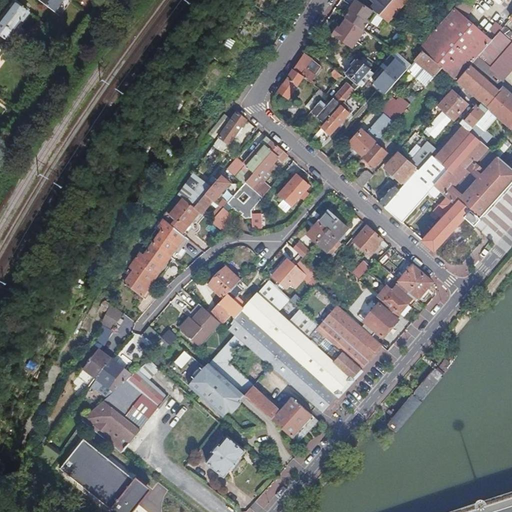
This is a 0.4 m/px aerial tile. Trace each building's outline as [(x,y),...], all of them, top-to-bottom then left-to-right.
[(27,11),(12,0),(0,15),(0,37),(2,39),(5,41),(27,11)] [(43,0),(59,13),(69,0),(71,0),(72,1),(72,0),(43,0)] [(382,16),(395,0),(379,0),(375,5),(375,6),(372,9),(377,12),(379,10),(381,11),(379,14),(382,16)] [(390,23),(410,0),(395,0),(382,16),(390,23)] [(494,40),(467,17),(475,8),(471,5),(476,0),(508,0),(511,2),(511,0),(462,0),(423,45),(420,49),(424,52),(443,68),(447,72),(457,81),(458,82),(479,57),(494,40)] [(481,22),(486,30),(492,26),(486,19),(481,22)] [(407,37),(403,34),(390,23),(387,27),(403,41),(405,39),(407,37)] [(511,69),(511,32),(506,27),(494,40),(479,57),(504,79),(511,69)] [(423,45),(407,31),(403,34),(407,37),(409,39),(420,49),(423,45)] [(17,55),(24,61),(27,57),(19,52),(17,55)] [(443,68),(424,52),(416,61),(416,62),(435,78),(443,68)] [(316,76),(307,69),(313,60),(308,57),(309,55),(306,53),(293,71),(304,79),(311,83),(313,80),(316,76)] [(373,64),(363,57),(360,62),(370,69),(373,64)] [(390,57),(383,67),(387,70),(394,60),(390,57)] [(511,94),(505,88),(504,79),(479,57),(458,82),(481,101),(499,117),(511,128),(511,94)] [(331,66),(321,58),(316,64),(326,72),(331,66)] [(375,74),(370,71),(370,70),(370,69),(360,62),(359,62),(355,67),(349,74),(348,75),(358,84),(359,83),(361,85),(363,87),(375,74)] [(435,78),(416,62),(409,70),(413,73),(412,75),(426,88),(435,78)] [(349,74),(355,67),(352,65),(346,72),(349,74)] [(439,81),(447,72),(443,68),(435,78),(439,81)] [(290,99),(304,79),(293,71),(279,92),(290,99)] [(326,125),(345,104),(352,95),(356,91),(347,84),(325,109),(317,118),(326,125)] [(327,95),(320,90),(314,96),(321,102),(327,95)] [(468,105),(453,92),(440,106),(455,120),(468,105)] [(395,122),(410,106),(400,98),(397,101),(392,98),(383,108),(385,114),(373,127),(374,129),(369,135),(363,130),(350,145),(364,157),(384,135),(395,122)] [(487,130),(499,117),(481,101),(461,124),(486,145),(494,136),(487,130)] [(317,118),(325,109),(319,104),(312,113),(317,118)] [(350,114),(344,109),(347,106),(345,104),(326,125),(323,128),(332,136),(350,114)] [(239,133),(247,121),(237,112),(228,126),(239,133)] [(426,131),(435,139),(446,126),(438,119),(426,131)] [(481,219),(511,184),(511,167),(511,166),(501,158),(495,153),(486,145),(461,124),(436,152),(414,177),(406,186),(402,191),(386,209),(403,224),(430,194),(436,199),(442,192),(448,198),(441,205),(442,206),(436,212),(444,219),(423,241),(435,252),(465,218),(475,227),(482,220),(481,219)] [(238,134),(239,133),(228,126),(220,138),(230,145),(238,134)] [(388,154),(382,148),(389,139),(384,135),(364,157),(376,168),(388,154)] [(246,183),(278,147),(266,137),(264,139),(265,141),(262,144),(266,147),(264,149),(261,146),(245,164),(248,167),(238,179),(245,184),(246,183)] [(230,145),(220,138),(216,143),(227,150),(230,145)] [(501,158),(511,144),(507,140),(495,153),(501,158)] [(274,164),(279,158),(284,162),(288,157),(278,147),(246,183),(253,188),(263,176),(270,169),(274,164)] [(414,177),(436,152),(432,148),(425,156),(420,161),(416,158),(411,164),(399,154),(386,169),(406,186),(414,177)] [(248,167),(245,164),(238,158),(228,170),(238,179),(248,167)] [(278,167),(274,164),(270,169),(273,173),(278,167)] [(257,192),(273,173),(270,169),(263,176),(253,188),(257,192)] [(363,189),(374,176),(368,172),(365,172),(356,183),(363,189)] [(206,195),(215,185),(210,181),(204,189),(197,184),(201,179),(194,175),(185,187),(179,195),(184,199),(195,208),(206,195)] [(293,206),(311,186),(298,175),(280,195),(285,199),(293,206)] [(215,202),(227,187),(229,189),(231,187),(229,185),(231,183),(223,176),(218,182),(215,185),(206,195),(214,201),(215,202)] [(252,210),(263,197),(257,192),(253,188),(246,183),(245,184),(228,204),(246,219),(253,219),(252,210)] [(386,209),(402,191),(400,189),(402,187),(400,185),(398,187),(397,187),(394,187),(380,203),(386,209)] [(203,214),(214,201),(206,195),(195,208),(184,199),(171,215),(167,212),(163,218),(166,220),(182,234),(200,212),(203,214)] [(293,206),(285,199),(280,206),(288,213),(293,206)] [(341,219),(349,209),(345,205),(336,215),(341,219)] [(215,219),(223,209),(221,207),(213,216),(215,219)] [(233,218),(223,209),(215,219),(212,222),(223,230),(233,218)] [(329,232),(340,220),(330,212),(320,224),(329,232)] [(182,234),(166,220),(161,227),(164,229),(154,243),(171,256),(175,252),(178,254),(188,239),(182,234)] [(339,240),(349,228),(340,220),(329,232),(339,240)] [(329,232),(320,224),(310,236),(319,244),(329,232)] [(369,254),(382,238),(368,226),(355,241),(369,254)] [(301,232),(297,238),(305,243),(309,237),(301,232)] [(328,252),(339,240),(329,232),(319,244),(328,252)] [(171,263),(168,261),(171,256),(154,243),(145,256),(142,254),(137,260),(157,276),(161,272),(164,274),(171,263)] [(311,252),(301,243),(295,249),(305,258),(311,252)] [(157,276),(137,260),(132,267),(135,270),(126,283),(146,299),(157,283),(154,281),(157,276)] [(314,271),(302,261),(297,266),(289,260),(273,278),(287,289),(291,284),(296,289),(305,278),(310,282),(317,274),(314,271)] [(372,268),(365,262),(354,274),(361,280),(372,268)] [(387,270),(378,262),(372,268),(361,280),(372,289),(385,273),(387,270)] [(323,279),(330,271),(320,263),(314,271),(317,274),(323,279)] [(409,294),(424,275),(414,266),(401,282),(407,287),(405,290),(409,294)] [(242,281),(227,267),(210,285),(224,298),(239,284),(242,281)] [(418,301),(434,283),(424,275),(409,294),(414,298),(417,301),(418,301)] [(322,327),(299,307),(270,280),(259,293),(290,321),(354,379),(362,370),(335,346),(318,331),(318,330),(322,327)] [(414,298),(409,294),(405,290),(395,281),(389,288),(388,287),(381,296),(402,314),(405,316),(413,308),(412,307),(409,304),(414,298)] [(237,300),(246,290),(239,284),(224,298),(219,304),(232,315),(236,319),(244,310),(246,308),(237,300)] [(336,302),(317,285),(299,307),(322,327),(325,323),(308,307),(319,294),(333,306),(336,302)] [(354,379),(290,321),(259,293),(251,302),(249,304),(246,308),(244,310),(293,355),(338,396),(354,379)] [(384,337),(399,320),(398,319),(402,314),(381,296),(377,302),(381,306),(370,319),(367,323),(364,328),(374,337),(378,332),(384,337)] [(412,307),(417,301),(414,298),(409,304),(412,307)] [(181,328),(200,345),(221,322),(211,313),(200,303),(193,311),(188,307),(184,311),(191,317),(181,328)] [(224,325),(232,315),(219,304),(211,313),(221,322),(224,325)] [(102,325),(116,330),(123,311),(109,306),(102,325)] [(364,328),(340,307),(337,309),(326,322),(370,361),(384,346),(374,337),(364,328)] [(338,396),(293,355),(244,310),(236,319),(238,321),(230,330),(236,335),(246,344),(287,381),(323,413),(338,396)] [(369,362),(325,323),(322,327),(318,330),(318,331),(335,346),(362,370),(369,362)] [(95,341),(106,347),(114,332),(103,326),(95,341)] [(171,345),(150,327),(146,331),(144,334),(163,351),(171,345)] [(301,430),(314,416),(293,398),(283,408),(281,407),(279,409),(254,386),(255,385),(230,363),(246,344),(236,335),(211,363),(294,438),(301,430)] [(98,378),(113,358),(100,348),(86,368),(98,378)] [(185,387),(181,392),(217,423),(239,398),(203,366),(200,370),(183,354),(168,371),(185,387)] [(135,375),(113,358),(98,378),(116,391),(135,375)] [(142,368),(150,362),(148,359),(140,366),(142,368)] [(162,370),(151,360),(150,362),(142,368),(139,371),(151,381),(162,370)] [(160,406),(168,396),(151,381),(139,371),(135,375),(116,391),(105,400),(141,429),(159,406),(160,406)] [(141,429),(105,400),(93,410),(84,421),(123,452),(141,429)] [(299,443),(306,435),(301,430),(294,438),(299,443)] [(239,460),(246,451),(228,437),(221,445),(220,444),(214,451),(215,453),(208,462),(225,477),(233,468),(239,460)] [(138,481),(86,439),(75,453),(101,474),(127,495),(138,481)] [(127,495),(101,474),(75,453),(62,468),(63,470),(114,511),(127,495)]
